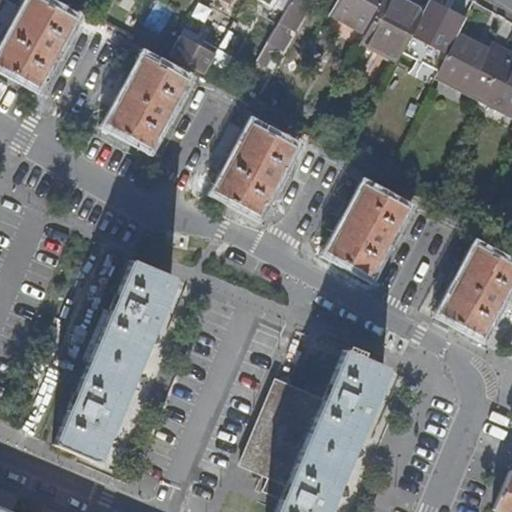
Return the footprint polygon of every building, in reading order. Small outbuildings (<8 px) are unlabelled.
[(45,0),(30,0),(0,55),(0,63),(38,84),(75,17),(45,0)] [(290,0),(280,18),(295,27),(310,0),(290,0)] [(336,0),(330,10),(366,31),(382,0),(336,0)] [(382,0),(366,31),(363,37),(399,57),(413,31),(425,9),(407,0),(382,0)] [(429,0),(425,9),(413,31),(449,50),(458,31),(466,16),(435,0),(429,0)] [(449,50),(438,72),(482,97),(506,50),(492,42),(489,48),(458,31),(449,50)] [(180,33),(169,53),(204,71),(215,52),(180,33)] [(268,40),(259,57),(268,62),(278,45),(268,40)] [(310,46),(303,60),(319,68),(326,55),(310,46)] [(511,53),(506,50),(482,97),(511,113),(511,53)] [(145,54),(108,122),(150,145),(187,77),(145,54)] [(296,145),(254,122),(217,191),(258,213),(296,145)] [(366,183),(329,251),(371,274),(408,206),(366,183)] [(511,261),(478,244),(441,312),(482,334),(511,279),(511,261)] [(132,259),(53,444),(94,461),(112,421),(154,322),(173,276),(132,259)] [(329,384),(281,497),(274,511),(323,511),(363,417),(385,366),(360,355),(362,351),(346,344),(329,384)] [(281,497),(329,384),(311,377),(305,391),(276,379),(241,464),(272,476),(266,490),(281,497)] [(511,511),(511,468),(510,468),(493,507),(504,511),(511,511)]
